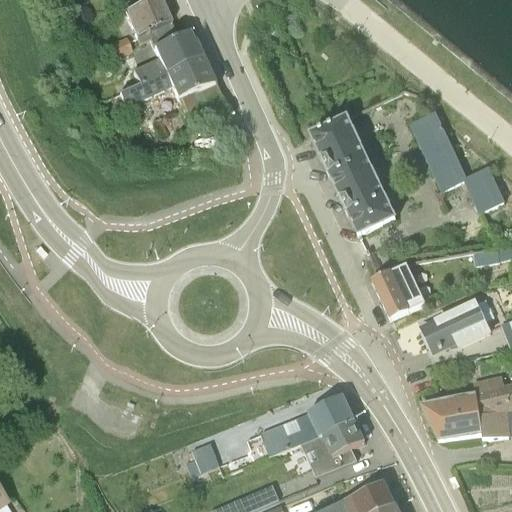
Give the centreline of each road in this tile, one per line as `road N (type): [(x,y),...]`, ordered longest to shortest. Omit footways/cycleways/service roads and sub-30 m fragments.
road 1 (secondary): [(5,160),(10,184),(68,263),(159,320)]
road 2 (secondary): [(170,262),(103,258),(57,224),(5,160)]
road 3 (residential): [(267,151),(303,170),(370,312)]
road 4 (secondary): [(376,392),(369,369),(338,331),(251,278)]
road 5 (residential): [(206,0),(267,151)]
road 6 (secondary): [(246,329),(318,345),(376,392)]
road 7 (secondary): [(442,511),(376,392)]
